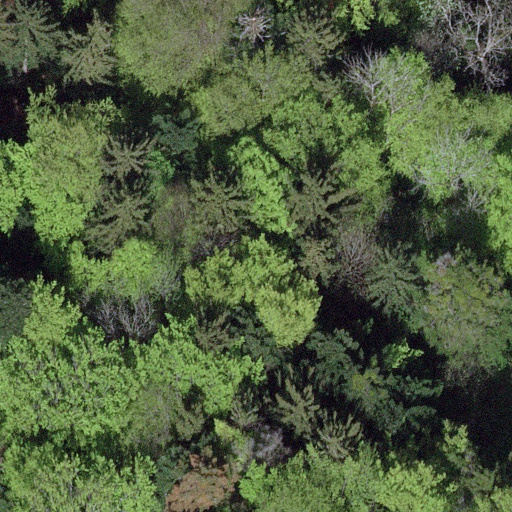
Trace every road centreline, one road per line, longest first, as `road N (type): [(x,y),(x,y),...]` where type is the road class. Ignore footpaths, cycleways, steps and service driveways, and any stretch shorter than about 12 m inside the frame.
road 1 (track): [(511,321),(348,274),(256,228),(201,186),(103,88),(58,60),(0,41)]
road 2 (track): [(0,323),(76,304),(122,306),(511,405)]
